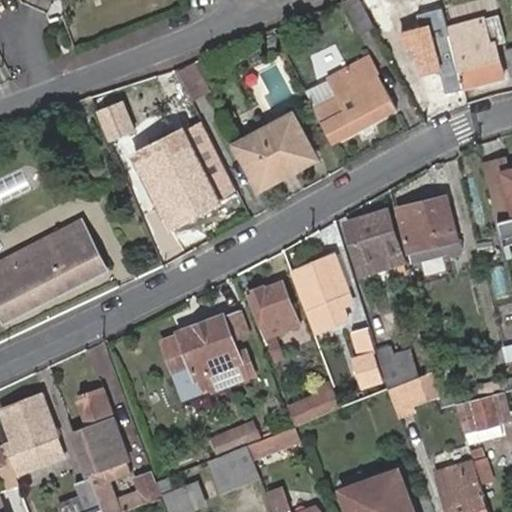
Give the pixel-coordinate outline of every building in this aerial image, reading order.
[(361,0),(345,0),(343,1),(359,31),(375,25),(361,0)] [(498,14),(484,17),(492,43),(496,42),(505,40),(498,14)] [(506,76),(496,42),(492,43),(484,17),(464,24),(450,28),(457,53),(467,87),(506,76)] [(305,88),(315,107),(334,143),(362,128),(371,122),(398,108),(369,55),(305,88)] [(211,91),(197,65),(178,72),(194,101),(211,91)] [(125,105),(110,111),(122,138),(137,132),(125,105)] [(298,161),(315,153),(293,114),(238,144),(262,188),(301,167),(298,161)] [(371,122),(362,128),(365,134),(375,129),(371,122)] [(202,123),(138,154),(174,227),(238,195),(202,123)] [(317,158),(315,153),(298,161),(301,167),(317,158)] [(506,158),(483,164),(496,215),(511,211),(511,194),(507,174),(510,173),(506,158)] [(460,241),(460,239),(451,198),(401,209),(411,252),(460,241)] [(362,273),(373,270),(371,260),(382,257),(384,266),(402,261),(390,213),(349,225),(362,273)] [(0,308),(6,321),(108,270),(86,231),(0,276),(0,308)] [(462,239),(460,239),(460,241),(411,252),(413,263),(449,256),(451,258),(453,260),(455,261),(458,261),(462,262),(466,261),(468,258),(470,255),(471,252),(470,248),(469,244),(467,242),(464,241),(462,239)] [(358,285),(348,252),(336,256),(347,289),(358,285)] [(347,289),(336,256),(298,271),(319,330),(327,327),(323,313),(352,302),(347,289)] [(371,260),(373,270),(384,266),(382,257),(371,260)] [(270,320),(295,311),(285,284),(269,290),(268,288),(250,295),(266,337),(275,333),(270,320)] [(160,337),(178,387),(195,380),(199,390),(200,394),(211,390),(212,394),(252,379),(237,338),(252,333),(242,304),(176,329),(177,331),(160,337)] [(361,357),(379,351),(371,328),(354,332),(361,357)] [(379,351),(391,390),(407,383),(409,383),(405,369),(400,354),(395,356),(392,347),(379,351)] [(365,365),(371,384),(386,381),(380,361),(365,365)] [(405,369),(409,383),(434,373),(431,361),(405,369)] [(199,390),(195,380),(178,387),(182,397),(199,390)] [(290,407),(297,427),(341,410),(332,383),(319,389),(321,395),(290,407)] [(407,383),(391,390),(400,416),(417,410),(407,383)] [(93,430),(76,437),(92,478),(102,503),(104,507),(105,511),(123,511),(121,506),(117,496),(112,480),(133,472),(114,422),(104,393),(94,397),(92,392),(81,396),(88,417),(94,415),(98,428),(93,430)] [(17,444),(6,449),(17,478),(67,459),(62,446),(43,396),(4,411),(15,441),(17,444)] [(465,432),(497,422),(507,419),(501,396),(457,408),(465,432)] [(88,417),(93,430),(98,428),(94,415),(88,417)] [(220,458),(226,456),(250,446),(259,442),(263,440),(254,420),(212,437),(220,458)] [(501,437),(497,422),(465,432),(469,447),(501,437)] [(297,427),(275,436),(263,440),(259,442),(264,456),(302,441),(297,427)] [(0,469),(8,491),(20,486),(17,478),(6,449),(4,446),(0,447),(0,469)] [(220,458),(210,462),(221,494),(262,480),(250,446),(226,456),(220,458)] [(482,447),(469,452),(472,461),(473,465),(486,460),(482,447)] [(476,472),(481,488),(493,483),(486,460),(473,465),(476,472)] [(473,465),(472,461),(435,473),(446,506),(481,495),(483,494),(481,488),(476,472),(473,465)] [(347,511),(409,511),(396,472),(341,493),(347,511)] [(156,484),(152,473),(137,479),(140,488),(143,498),(146,505),(152,503),(162,499),(156,484)] [(170,511),(177,511),(209,500),(200,476),(162,490),(170,511)] [(76,511),(102,503),(92,478),(77,484),(81,496),(63,503),(65,511),(76,511)] [(140,488),(117,496),(121,506),(143,498),(140,488)] [(486,511),(481,495),(446,506),(447,511),(486,511)] [(121,506),(123,511),(128,511),(146,505),(143,498),(121,506)] [(284,500),(270,505),(272,511),(284,511),(288,511),(284,500)]
